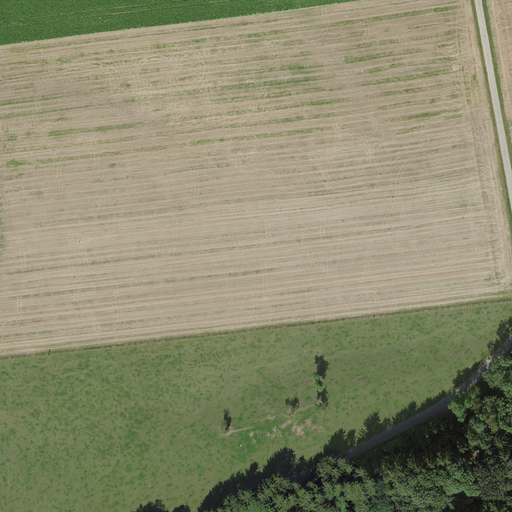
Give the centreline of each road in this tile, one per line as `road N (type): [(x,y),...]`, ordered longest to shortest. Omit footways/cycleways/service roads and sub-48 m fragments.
road 1 (track): [(511,353),(427,421),(249,511)]
road 2 (track): [(511,189),(477,0)]
